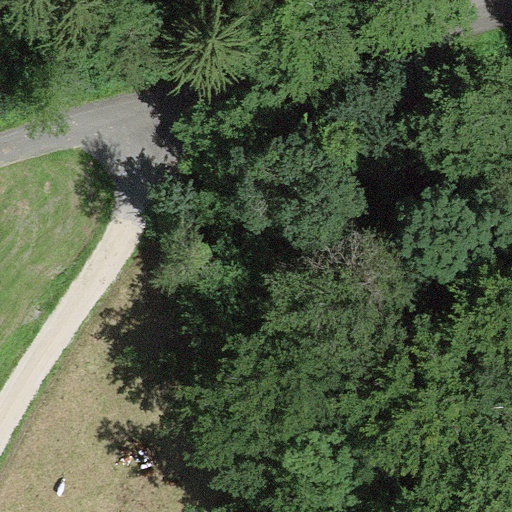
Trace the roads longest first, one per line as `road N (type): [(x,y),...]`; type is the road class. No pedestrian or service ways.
road 1 (track): [(511,2),(125,136),(0,151)]
road 2 (track): [(0,425),(101,281),(133,210),(125,136)]
